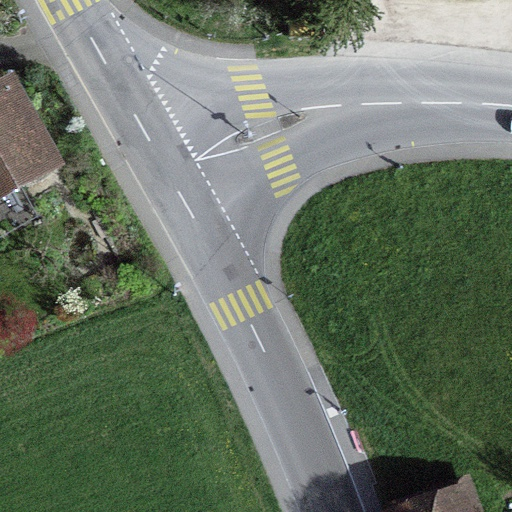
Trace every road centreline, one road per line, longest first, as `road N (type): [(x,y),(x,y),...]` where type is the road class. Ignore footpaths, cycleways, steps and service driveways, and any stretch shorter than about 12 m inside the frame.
road 1 (tertiary): [(167,174),(280,388),(331,511)]
road 2 (tertiary): [(511,109),(370,100),(313,110),(167,174)]
road 3 (tertiary): [(167,174),(64,0)]
